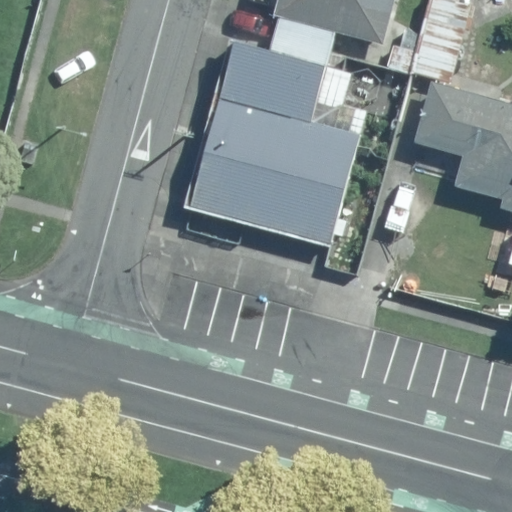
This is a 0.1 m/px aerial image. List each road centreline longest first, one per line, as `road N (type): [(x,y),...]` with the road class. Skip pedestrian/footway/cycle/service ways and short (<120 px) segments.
road 1 (tertiary): [(511,484),(72,365)]
road 2 (residential): [(72,365),(169,0)]
